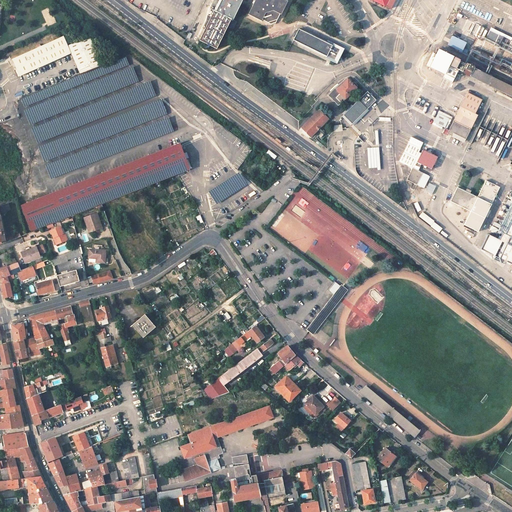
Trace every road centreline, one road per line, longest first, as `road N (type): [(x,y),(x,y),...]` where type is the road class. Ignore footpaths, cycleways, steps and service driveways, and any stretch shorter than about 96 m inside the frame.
road 1 (tertiary): [(113,0),(511,299)]
road 2 (unclassified): [(208,236),(297,347),(473,490)]
road 3 (unclassified): [(208,236),(143,278),(4,316)]
road 4 (unclassified): [(65,511),(38,455),(4,316)]
road 5 (unclassified): [(355,511),(344,461),(331,450),(257,463)]
